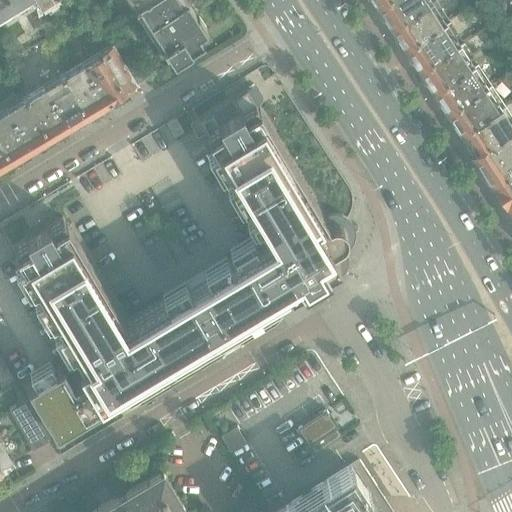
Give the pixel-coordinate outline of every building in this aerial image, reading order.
[(0,0),(0,17),(27,0),(0,0)] [(207,29),(198,15),(197,16),(186,0),(151,0),(140,7),(138,8),(163,46),(160,48),(161,51),(160,51),(169,65),(174,62),(192,51),(191,49),(202,42),(201,41),(198,43),(195,38),(207,29)] [(419,9),(431,0),(387,0),(378,7),(377,10),(382,19),(387,19),(392,25),(391,26),(392,28),(405,18),(409,19),(417,13),(419,9)] [(432,30),(449,20),(455,16),(450,8),(443,12),(435,0),(431,0),(419,9),(417,13),(409,19),(405,18),(392,28),(391,31),(396,40),(401,40),(406,47),(405,47),(406,49),(419,40),(424,40),(431,35),(432,30)] [(97,15),(84,5),(80,17),(85,23),(97,15)] [(447,53),(463,42),(449,20),(432,30),(431,35),(424,40),(419,40),(406,49),(404,52),(410,61),(415,61),(419,68),(420,70),(434,61),(438,62),(446,57),(447,53)] [(60,50),(53,40),(46,45),(53,55),(60,50)] [(138,83),(126,65),(111,42),(100,48),(102,50),(127,90),(138,83)] [(460,71),(476,61),(496,48),(493,42),(480,51),(479,50),(472,55),(463,42),(447,53),(446,57),(438,62),(434,61),(420,70),(418,74),(424,82),(429,82),(433,89),(447,80),(451,81),(460,75),(460,71)] [(127,90),(102,50),(62,74),(87,114),(127,90)] [(24,66),(18,56),(6,64),(12,74),(24,66)] [(147,78),(135,60),(126,65),(138,83),(147,78)] [(474,95),(490,84),(476,61),(460,71),(460,75),(451,81),(447,80),(433,89),(433,90),(434,91),(432,95),(438,104),(443,104),(447,110),(447,111),(448,113),(461,102),(466,104),(473,99),(474,95)] [(498,79),(508,72),(504,67),(494,74),(498,79)] [(87,114),(62,74),(24,96),(50,136),(73,123),(87,114)] [(487,113),(503,103),(490,84),(474,95),(473,99),(466,104),(461,102),(448,113),(446,116),(452,125),(457,125),(461,132),(473,123),(478,124),(487,118),(487,113)] [(26,238),(13,246),(16,252),(18,256),(82,364),(78,367),(83,376),(72,383),(62,365),(30,383),(27,386),(44,415),(46,414),(56,431),(57,432),(60,430),(115,397),(116,396),(114,392),(123,387),(127,393),(128,392),(129,392),(131,391),(279,303),(280,302),(277,299),(282,296),(292,290),(292,291),(294,291),(292,288),(298,284),(299,287),(300,287),(301,287),(300,285),(303,284),(304,286),(305,287),(306,286),(306,285),(305,284),(309,282),(310,283),(312,283),(312,281),(311,280),(318,275),(319,277),(320,277),(321,277),(321,275),(324,272),(325,273),(326,274),(327,273),(327,272),(326,270),(332,267),(333,266),(336,263),(337,260),(336,257),(335,255),(342,251),(343,251),(344,251),(344,250),(347,248),(351,244),(353,239),(354,233),(353,228),(351,223),(347,218),(345,217),(340,214),(335,213),(329,214),(324,216),(261,111),(247,89),(234,97),(233,96),(210,110),(211,110),(198,118),(197,118),(206,133),(209,137),(208,138),(210,141),(267,237),(227,260),(231,266),(169,303),(165,298),(126,321),(68,225),(67,222),(66,223),(63,217),(49,225),(48,223),(41,227),(32,233),(25,237),(26,238)] [(50,136),(24,96),(0,110),(0,140),(12,159),(50,136)] [(511,135),(511,116),(503,103),(487,113),(487,118),(478,124),(473,123),(461,132),(460,132),(462,134),(460,137),(466,146),(471,146),(475,153),(472,155),(473,157),(489,147),(494,147),(511,135)] [(175,117),(166,123),(174,137),(183,131),(175,117)] [(511,135),(494,147),(489,147),(473,157),(480,167),(484,168),(485,171),(487,170),(489,175),(488,175),(490,177),(489,181),(494,188),(511,176),(511,135)] [(0,166),(12,159),(0,140),(0,166)] [(511,176),(494,188),(500,198),(503,198),(504,199),(505,198),(508,203),(505,205),(507,209),(511,205),(511,176)] [(0,373),(8,369),(6,365),(0,368),(0,373)] [(0,379),(11,373),(8,369),(0,373),(0,379)] [(0,385),(13,377),(11,373),(0,379),(0,385)] [(0,388),(1,390),(16,381),(14,378),(13,377),(0,385),(0,388)] [(48,435),(26,399),(8,410),(13,417),(12,421),(16,427),(20,429),(33,449),(50,439),(48,435)] [(340,435),(335,427),(337,426),(326,410),(298,428),(308,444),(310,443),(316,451),(340,435)] [(248,440),(239,425),(221,435),(230,451),(248,440)] [(0,468),(11,462),(0,444),(0,468)] [(393,511),(359,460),(277,511),(263,511),(261,510),(257,511),(393,511)] [(185,509),(162,470),(92,511),(182,511),(185,509)]
